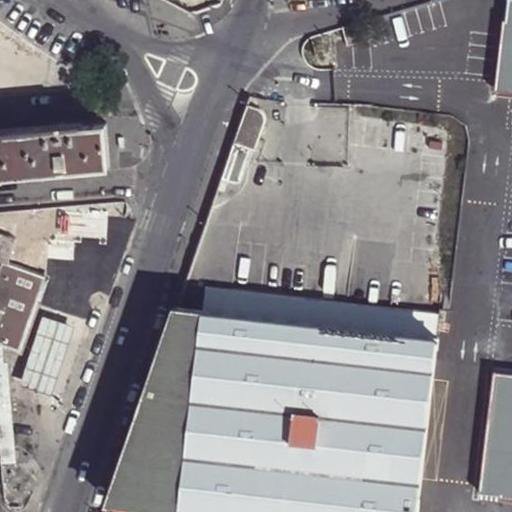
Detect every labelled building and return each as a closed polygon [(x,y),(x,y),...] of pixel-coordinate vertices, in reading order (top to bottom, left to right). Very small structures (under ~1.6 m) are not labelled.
[(507,0),(500,90),(511,91),(511,0),(509,0),(507,0)] [(368,38),(363,21),(342,27),(346,45),(368,38)] [(246,104),(221,172),(239,178),(250,148),(255,149),(264,122),(265,117),(262,111),(257,108),(246,104)] [(0,173),(112,163),(108,119),(0,129),(0,173)] [(0,339),(22,348),(49,273),(6,257),(0,272),(0,339)] [(207,286),(204,309),(423,335),(436,336),(438,314),(207,286)] [(110,501),(206,511),(417,511),(420,493),(438,336),(436,336),(423,335),(204,309),(176,306),(109,500),(110,501)] [(53,393),(76,325),(61,321),(43,316),(22,382),(39,388),(53,393)] [(511,376),(497,374),(481,494),(511,497),(511,376)]
